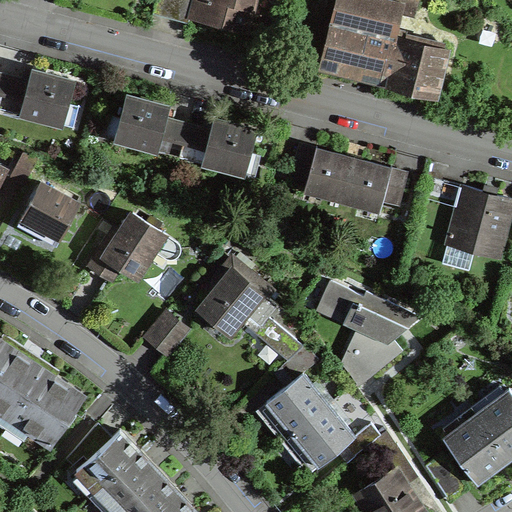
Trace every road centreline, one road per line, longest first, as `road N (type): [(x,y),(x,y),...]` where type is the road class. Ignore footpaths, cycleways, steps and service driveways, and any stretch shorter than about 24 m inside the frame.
road 1 (residential): [(0,16),(511,151)]
road 2 (residential): [(0,295),(80,342),(152,407),(244,511)]
